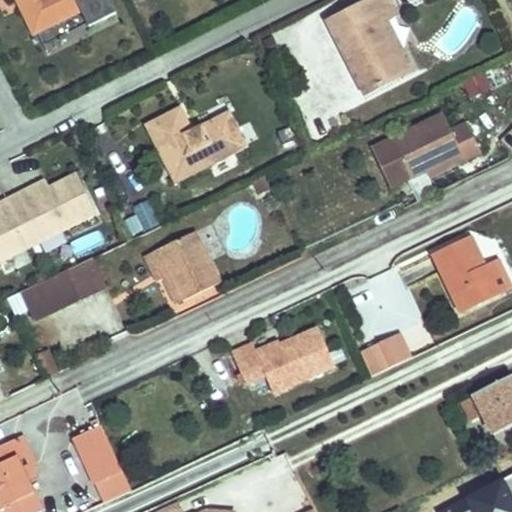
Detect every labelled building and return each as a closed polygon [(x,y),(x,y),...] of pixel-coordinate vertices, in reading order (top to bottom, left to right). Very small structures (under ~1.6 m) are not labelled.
[(24,0),(22,8),(34,33),(80,10),(88,27),(115,13),(108,0),(24,0)] [(355,89),(336,49),(346,43),(338,25),(288,49),(315,107),(355,89)] [(490,89),(482,74),(465,82),(473,97),(490,89)] [(249,147),(233,115),(201,131),(188,106),(148,126),(177,184),(249,147)] [(481,153),(467,124),(448,133),(440,116),(373,147),(393,189),(460,157),(462,162),(481,153)] [(0,259),(96,214),(78,176),(27,202),(23,193),(0,203),(0,259)] [(49,180),(23,193),(27,202),(53,188),(49,180)] [(221,284),(195,232),(158,250),(183,302),(221,284)] [(499,295),(473,239),(434,258),(462,312),(499,295)] [(183,302),(158,250),(147,256),(163,289),(169,287),(178,305),(183,302)] [(34,322),(107,287),(94,259),(21,293),(34,322)] [(493,264),(486,267),(499,295),(506,291),(493,264)] [(336,367),(319,329),(258,355),(253,344),(232,353),(246,385),(266,377),(274,394),(336,367)] [(411,359),(400,334),(375,345),(387,370),(411,359)] [(387,370),(375,345),(363,351),(373,377),(387,370)] [(60,373),(50,350),(36,356),(47,379),(60,373)] [(511,376),(473,396),(492,433),(511,423),(511,376)] [(71,432),(104,504),(132,491),(99,419),(71,432)] [(22,436),(0,447),(0,511),(43,511),(28,482),(19,464),(28,459),(23,450),(28,448),(22,436)] [(32,468),(37,466),(28,448),(23,450),(28,459),(19,464),(28,482),(36,478),(32,468)] [(183,511),(179,503),(159,511),(183,511)]
